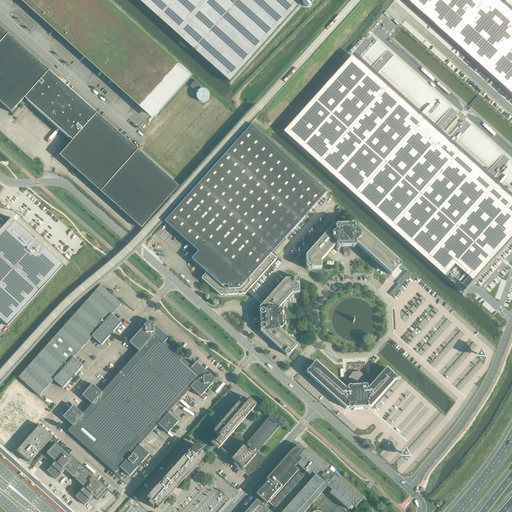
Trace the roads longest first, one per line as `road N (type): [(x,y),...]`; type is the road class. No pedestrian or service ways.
road 1 (unclassified): [(126,494),(45,422),(173,279)]
road 2 (tertiary): [(173,279),(68,185),(0,176)]
road 3 (unclassified): [(406,487),(469,413),(511,321)]
road 4 (unclassified): [(126,494),(254,351)]
road 5 (track): [(234,97),(330,0)]
